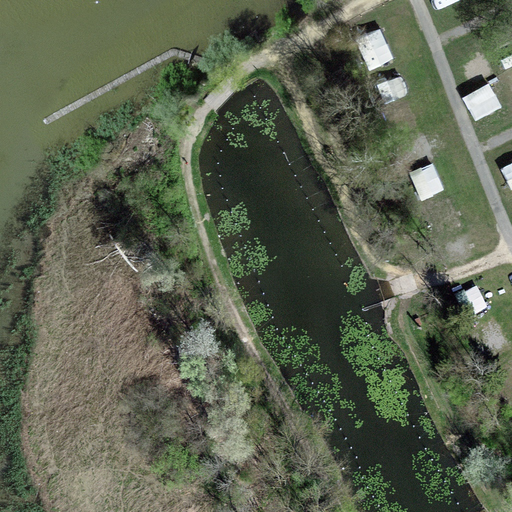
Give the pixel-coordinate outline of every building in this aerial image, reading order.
[(476,79),(496,70),(486,50),(466,59),(476,79)] [(491,76),(465,94),(480,116),(506,98),(491,76)] [(511,157),(500,162),(510,186),(511,185),(511,157)] [(471,293),(477,307),(503,295),(497,281),(471,293)] [(511,378),(511,353),(501,360),(511,378)]
